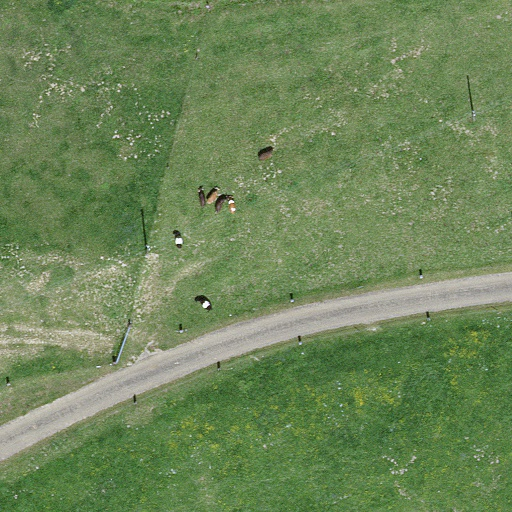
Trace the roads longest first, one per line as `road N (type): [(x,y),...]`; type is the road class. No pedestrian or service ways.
road 1 (track): [(0,442),(170,362),(511,284)]
road 2 (track): [(170,362),(112,343),(0,340)]
